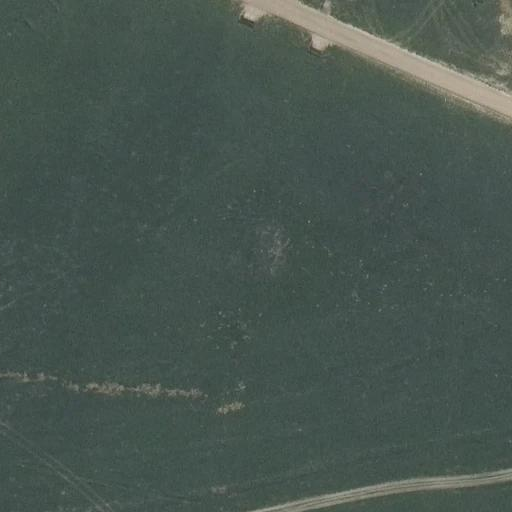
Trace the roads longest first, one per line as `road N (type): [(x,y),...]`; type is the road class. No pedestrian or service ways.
road 1 (track): [(261,0),(511,110)]
road 2 (track): [(511,475),(389,488),(275,511)]
